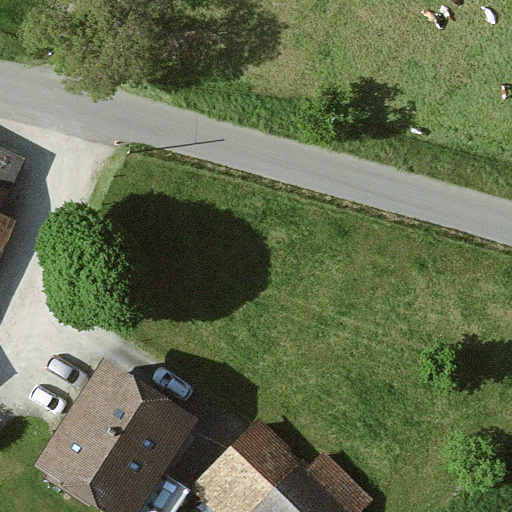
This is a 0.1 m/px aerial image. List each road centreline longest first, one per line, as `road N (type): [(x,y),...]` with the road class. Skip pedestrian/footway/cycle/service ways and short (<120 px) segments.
road 1 (residential): [(0,86),(511,225)]
road 2 (track): [(60,99),(154,0)]
